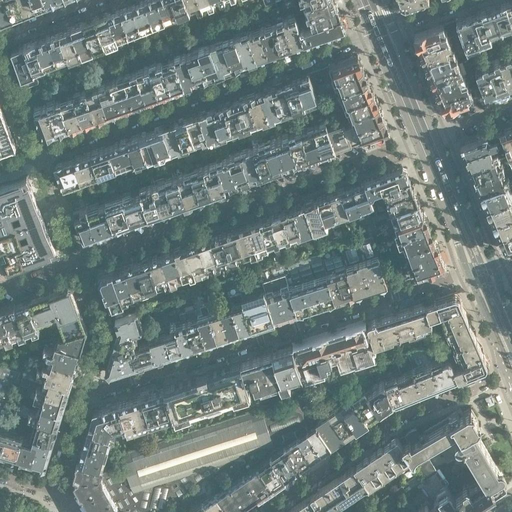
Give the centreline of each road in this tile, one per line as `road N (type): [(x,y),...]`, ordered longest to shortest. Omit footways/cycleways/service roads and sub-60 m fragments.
road 1 (residential): [(85,387),(97,391),(471,272)]
road 2 (residential): [(78,262),(413,140)]
road 3 (residential): [(36,154),(371,33)]
road 4 (residential): [(269,511),(406,420),(509,374)]
road 5 (tertiary): [(491,269),(433,132)]
road 6 (tertiary): [(413,140),(471,272)]
road 7 (residential): [(78,262),(101,331),(85,387)]
